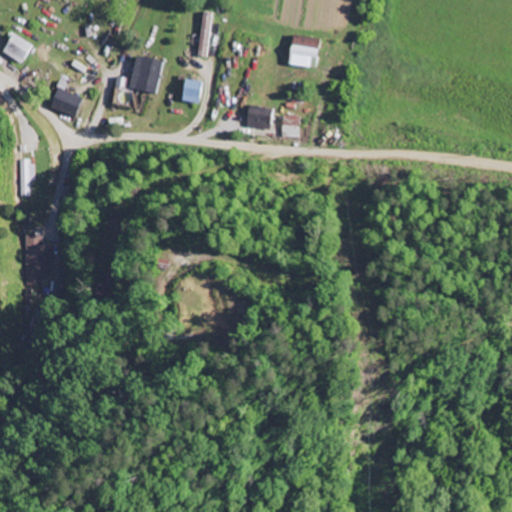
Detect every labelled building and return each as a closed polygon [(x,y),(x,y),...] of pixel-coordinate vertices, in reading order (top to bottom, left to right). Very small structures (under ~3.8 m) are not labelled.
[(34,48),(15,36),(3,55),(22,67),(34,48)] [(290,67),(317,72),(322,42),(295,38),(290,67)] [(157,98),(165,65),(138,58),(130,92),(157,98)] [(199,106),(203,85),(186,82),(183,103),(199,106)] [(78,119),(83,99),(58,92),(52,112),(78,119)] [(273,110),(250,108),(248,129),(271,132),(273,110)] [(299,141),(302,119),(284,117),(282,139),(299,141)] [(21,199),(30,199),(29,183),(35,183),(35,164),(20,164),(21,199)]
